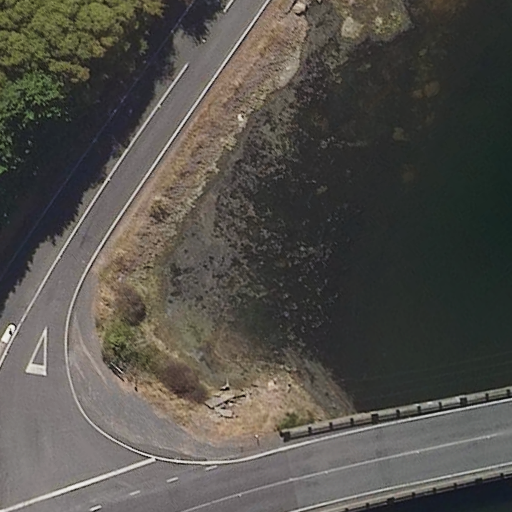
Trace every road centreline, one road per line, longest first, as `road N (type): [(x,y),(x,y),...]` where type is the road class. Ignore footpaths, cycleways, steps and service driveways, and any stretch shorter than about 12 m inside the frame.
road 1 (tertiary): [(0,357),(243,0)]
road 2 (secondary): [(511,431),(294,476),(187,511)]
